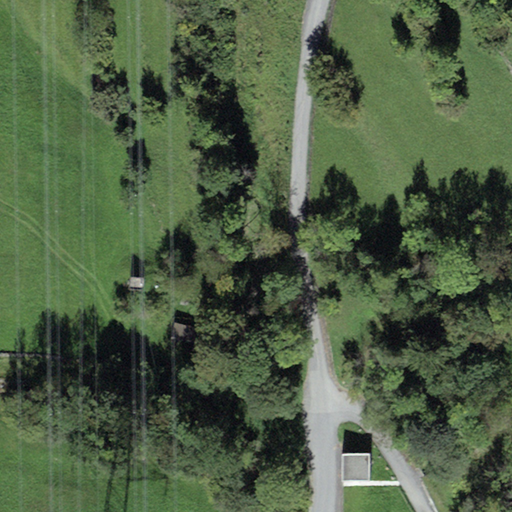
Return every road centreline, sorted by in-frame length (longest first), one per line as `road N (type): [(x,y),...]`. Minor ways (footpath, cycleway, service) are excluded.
road 1 (unclassified): [(319,0),(299,206),(322,511)]
road 2 (track): [(319,411),(350,408),(395,454),(418,511)]
